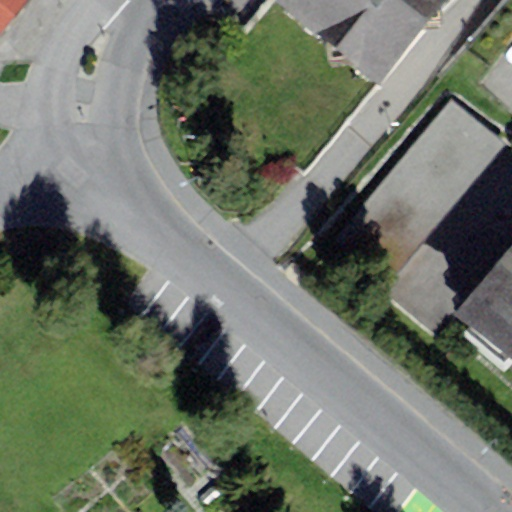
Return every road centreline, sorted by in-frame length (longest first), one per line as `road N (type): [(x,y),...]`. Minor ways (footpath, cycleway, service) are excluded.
road 1 (residential): [(94,177),(492,511)]
road 2 (residential): [(127,0),(87,74),(83,124),(94,177)]
